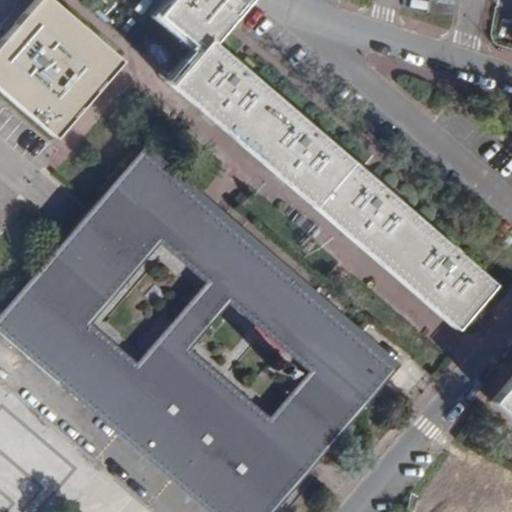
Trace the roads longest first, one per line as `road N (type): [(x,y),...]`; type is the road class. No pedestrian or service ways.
road 1 (residential): [(350,511),(511,320)]
road 2 (residential): [(511,81),(296,11)]
